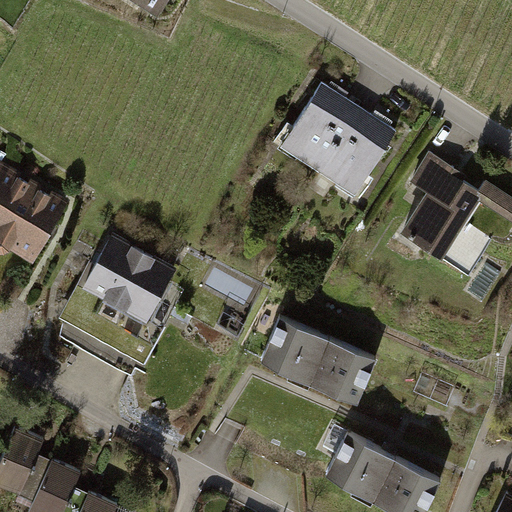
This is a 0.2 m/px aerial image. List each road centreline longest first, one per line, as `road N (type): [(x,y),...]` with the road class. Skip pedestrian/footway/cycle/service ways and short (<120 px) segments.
road 1 (residential): [(276,0),(511,147)]
road 2 (residential): [(0,357),(201,470)]
